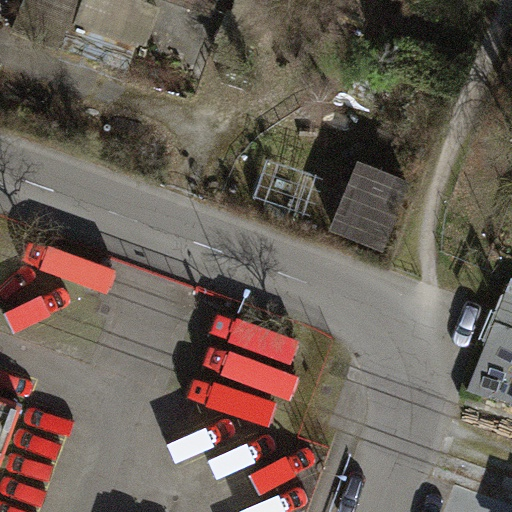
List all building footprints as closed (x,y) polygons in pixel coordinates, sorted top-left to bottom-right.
[(80,0),(31,0),(17,36),(60,52),(67,33),(80,0)] [(86,0),(80,0),(67,33),(139,61),(153,26),(86,0)] [(140,0),(218,28),(228,0),(140,0)] [(366,213),(353,246),(388,260),(401,227),(366,213)] [(511,398),(511,280),(505,279),(484,393),(511,398)] [(0,398),(0,488),(29,410),(0,398)]
